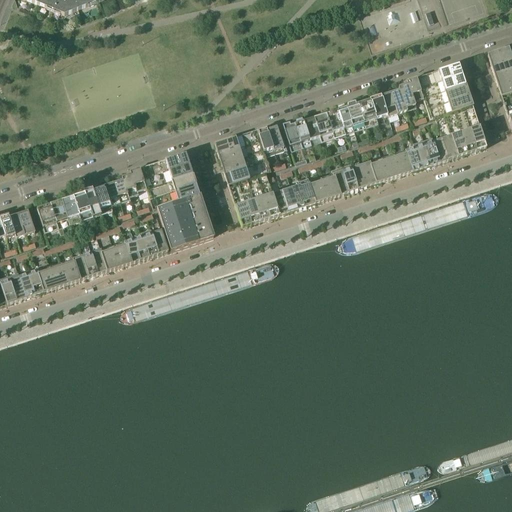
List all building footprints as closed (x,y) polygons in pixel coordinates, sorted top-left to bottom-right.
[(22,0),(54,13),(59,0),(22,0)] [(59,0),(54,13),(64,17),(95,4),(93,0),(59,0)] [(429,14),(425,15),(429,27),(433,25),(429,14)] [(78,15),(69,19),(71,24),(80,20),(78,15)] [(511,60),(508,50),(486,57),(490,67),(511,60)] [(511,71),(511,62),(511,60),(490,67),(493,78),(511,71)] [(458,66),(447,70),(450,81),(461,77),(458,66)] [(460,112),(457,102),(453,91),(450,81),(447,70),(434,74),(416,80),(423,102),(422,102),(429,123),(434,121),(436,126),(437,130),(441,141),(443,147),(452,144),(461,141),(470,138),(473,137),(469,125),(476,122),(475,119),(468,122),(464,111),(460,112)] [(511,83),(511,71),(493,78),(497,88),(511,83)] [(461,77),(450,81),(453,91),(465,87),(461,77)] [(416,80),(406,84),(407,86),(413,105),(414,105),(422,102),(423,102),(416,80)] [(511,94),(511,83),(497,88),(500,99),(511,94)] [(407,86),(398,89),(399,92),(406,113),(415,111),(414,105),(413,105),(407,86)] [(465,87),(453,91),(457,102),(468,98),(465,87)] [(399,92),(390,95),(397,116),(406,113),(399,92)] [(390,95),(381,98),(387,117),(388,119),(397,116),(390,95)] [(387,117),(381,98),(370,102),(376,121),(387,117)] [(468,98),(457,102),(460,112),(464,111),(468,122),(475,119),(468,98)] [(376,121),(370,102),(357,106),(365,131),(378,126),(376,121)] [(365,131),(357,106),(355,107),(354,104),(346,107),(347,109),(346,109),(355,134),(365,131)] [(355,134),(346,109),(337,112),(345,137),(355,134)] [(337,112),(325,116),(333,141),(345,137),(337,112)] [(333,141),(325,116),(313,120),(319,139),(321,145),(333,141)] [(319,139),(313,120),(303,124),(309,142),(319,139)] [(311,148),(309,142),(303,124),(302,124),(301,122),(295,124),(295,126),(293,127),(301,151),(311,148)] [(485,150),(476,122),(469,125),(473,137),(470,138),(475,153),(485,150)] [(301,151),(293,127),(282,130),(290,155),(301,151)] [(266,129),(256,133),(263,154),(264,154),(265,159),(274,157),(272,151),(266,132),(267,132),(266,129)] [(267,132),(266,132),(272,151),(274,157),(284,153),(276,129),(267,132)] [(270,174),(264,154),(263,154),(256,133),(230,141),(214,146),(241,230),(278,218),(271,197),(272,197),(268,185),(267,181),(265,176),(270,174)] [(475,153),(470,138),(461,141),(466,156),(475,153)] [(439,165),(432,144),(431,140),(421,143),(430,168),(439,165)] [(448,162),(443,147),(441,141),(432,144),(439,165),(448,162)] [(466,156),(461,141),(452,144),(457,159),(466,156)] [(430,168),(421,143),(412,146),(413,150),(420,171),(430,168)] [(457,159),(452,144),(443,147),(448,162),(457,159)] [(420,171),(413,150),(404,153),(411,174),(420,171)] [(411,174),(404,153),(392,157),(399,178),(411,174)] [(185,156),(164,163),(167,173),(189,166),(185,156)] [(399,178),(392,157),(380,161),(387,182),(399,178)] [(387,182),(380,161),(368,165),(375,186),(387,182)] [(178,204),(174,194),(171,183),(167,173),(164,163),(158,164),(139,171),(146,192),(152,213),(156,211),(178,204)] [(375,186),(368,165),(359,168),(366,189),(375,186)] [(192,176),(189,166),(167,173),(171,183),(192,176)] [(358,192),(351,171),(349,167),(340,170),(348,195),(358,192)] [(366,189),(359,168),(351,171),(358,192),(366,189)] [(348,195),(340,170),(330,173),(331,177),(338,198),(348,195)] [(139,171),(129,174),(130,177),(131,177),(138,198),(139,202),(148,199),(146,192),(139,171)] [(196,187),(192,176),(171,183),(174,194),(196,187)] [(138,198),(131,177),(130,177),(121,180),(122,183),(122,182),(129,201),(138,198)] [(338,198),(331,177),(320,181),(327,202),(338,198)] [(315,206),(308,185),(307,181),(297,184),(298,188),(305,209),(315,206)] [(327,202),(320,181),(308,185),(315,206),(327,202)] [(129,201),(122,182),(122,183),(113,186),(120,207),(130,204),(129,201)] [(120,207),(113,186),(104,189),(111,210),(120,207)] [(199,197),(196,187),(174,194),(178,204),(199,197)] [(305,209),(298,188),(290,191),(297,212),(305,209)] [(112,213),(111,210),(104,189),(92,192),(101,217),(112,213)] [(297,212),(290,191),(281,194),(288,215),(297,212)] [(101,217),(92,192),(82,196),(91,220),(101,217)] [(288,215),(281,194),(272,197),(271,197),(278,218),(288,215)] [(91,220),(82,196),(71,199),(79,224),(91,220)] [(199,197),(178,204),(156,211),(170,253),(213,239),(199,197)] [(79,224),(71,199),(61,202),(69,227),(79,224)] [(61,202),(50,206),(58,231),(60,238),(64,237),(61,230),(69,227),(61,202)] [(146,205),(141,207),(142,211),(143,215),(149,213),(148,209),(146,205)] [(58,231),(50,206),(36,211),(44,236),(58,231)] [(34,235),(27,213),(23,215),(22,212),(17,214),(17,217),(24,238),(34,235)] [(14,238),(7,217),(4,218),(3,215),(0,216),(0,225),(4,238),(5,241),(14,238)] [(24,238),(17,217),(14,218),(13,215),(7,217),(14,238),(15,241),(24,238)] [(158,257),(151,236),(150,232),(140,235),(141,239),(148,260),(158,257)] [(168,254),(161,233),(151,236),(158,257),(168,254)] [(148,260),(141,239),(133,242),(140,263),(148,260)] [(140,263),(133,242),(124,245),(131,266),(140,263)] [(131,266),(124,245),(112,249),(119,270),(131,266)] [(119,270),(112,249),(100,253),(107,274),(119,270)] [(107,274),(100,253),(91,256),(98,277),(107,274)] [(98,277),(91,256),(82,258),(89,280),(98,277)] [(89,280),(82,258),(70,262),(78,283),(89,280)] [(78,283),(70,262),(60,266),(67,287),(78,283)] [(56,291),(49,269),(48,265),(35,270),(36,273),(43,295),(56,291)] [(67,287),(60,266),(49,269),(56,291),(67,287)] [(43,295),(36,273),(27,276),(34,298),(43,295)] [(26,300),(19,279),(17,275),(8,278),(16,303),(26,300)] [(34,298),(27,276),(19,279),(26,300),(34,298)] [(16,303),(8,278),(0,280),(0,286),(6,307),(16,303)]
